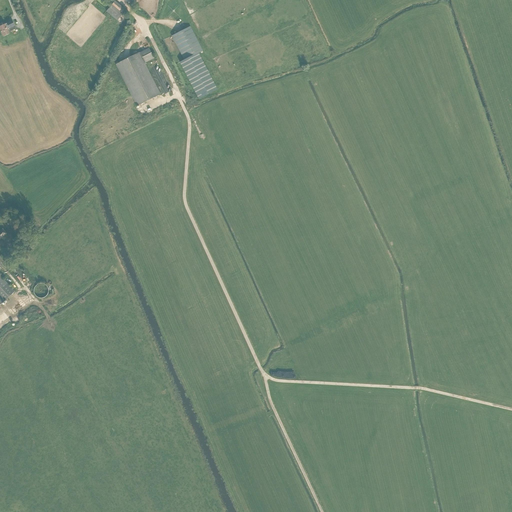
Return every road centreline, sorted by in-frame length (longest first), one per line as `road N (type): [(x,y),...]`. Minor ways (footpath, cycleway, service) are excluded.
road 1 (track): [(131,6),(188,118),(185,202),(260,370),(285,381),(413,387),(511,409)]
road 2 (track): [(267,377),(269,400),(322,511)]
